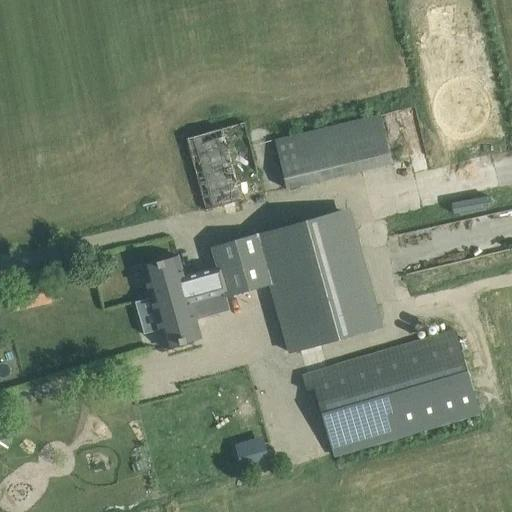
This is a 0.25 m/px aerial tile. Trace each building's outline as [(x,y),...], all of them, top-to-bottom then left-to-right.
[(380,115),(271,136),(281,186),(390,165),(380,115)] [(263,194),(243,123),(184,140),(204,211),(263,194)] [(340,211),(210,247),(215,267),(219,279),(223,296),(224,296),(269,284),(289,353),(373,329),(340,211)] [(149,298),(135,302),(143,334),(158,330),(162,347),(178,343),(184,342),(184,341),(199,337),(194,319),(210,315),(208,308),(226,303),(224,296),(223,296),(219,279),(215,267),(182,276),(176,257),(161,261),(161,260),(155,262),(155,263),(140,267),(149,298)] [(51,303),(46,279),(6,288),(11,312),(51,303)] [(310,374),(302,376),(307,392),(314,390),(334,455),(353,450),(478,413),(454,331),(329,368),(310,373),(310,374)] [(264,443),(236,451),(242,471),(269,463),(264,443)]
